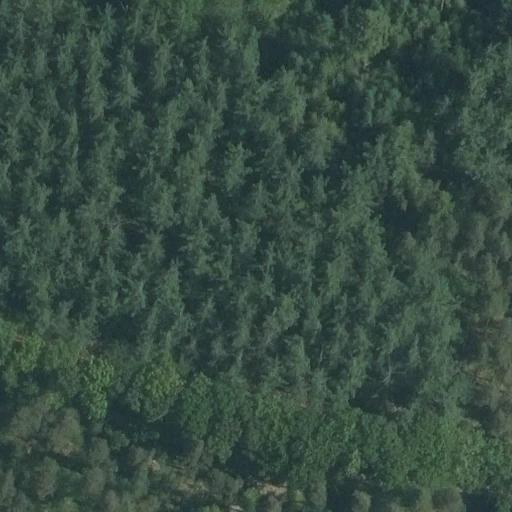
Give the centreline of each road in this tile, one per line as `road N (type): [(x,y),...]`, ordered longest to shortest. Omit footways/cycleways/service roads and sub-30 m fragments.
road 1 (track): [(0,380),(326,473)]
road 2 (track): [(326,473),(511,491)]
